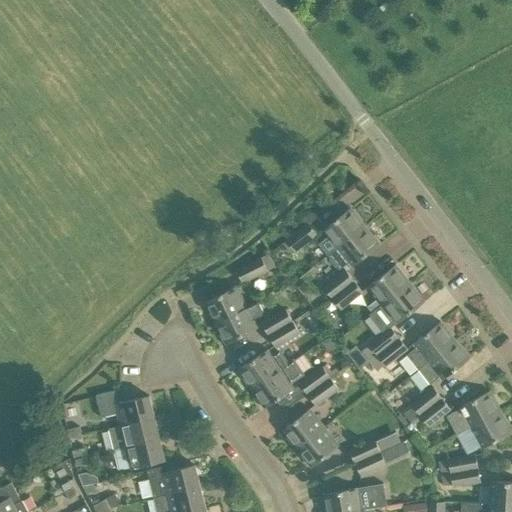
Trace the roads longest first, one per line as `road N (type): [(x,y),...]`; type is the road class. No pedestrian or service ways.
road 1 (residential): [(511,318),(363,120)]
road 2 (residential): [(286,511),(183,350),(152,342)]
road 3 (unclassified): [(363,120),(267,0)]
